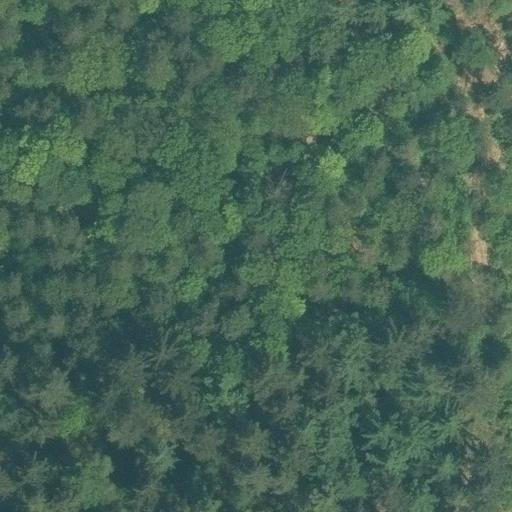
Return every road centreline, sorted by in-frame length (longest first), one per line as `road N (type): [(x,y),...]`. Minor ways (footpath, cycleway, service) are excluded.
road 1 (track): [(279,170),(242,334),(222,511)]
road 2 (track): [(0,163),(119,225),(171,226),(279,170)]
road 3 (track): [(304,0),(316,50),(302,117),(279,170)]
